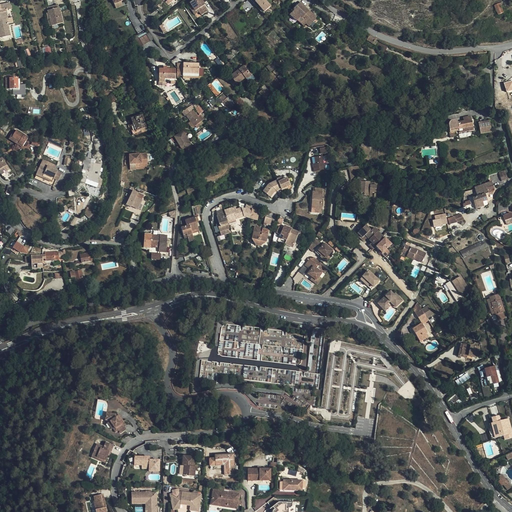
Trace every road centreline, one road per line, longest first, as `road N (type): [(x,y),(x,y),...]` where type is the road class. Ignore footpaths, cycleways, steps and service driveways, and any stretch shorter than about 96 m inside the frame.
road 1 (residential): [(151,309),(172,347),(173,396),(227,393),(247,406),(246,415),(235,429),(143,435),(125,445),(111,484),(121,511)]
road 2 (residential): [(75,0),(112,189),(101,219),(58,234),(54,244)]
road 3 (secondary): [(151,309),(213,295),(268,313),(364,324)]
road 4 (residential): [(173,280),(172,165),(244,115)]
road 5 (residential): [(326,0),(372,31),(427,49),(511,42)]
road 6 (residential): [(297,201),(276,206),(229,195),(209,205),(204,215),(221,284)]
road 7 (secondary): [(0,349),(58,325),(151,309)]
road 8 (residential): [(0,339),(35,320),(138,291)]
road 9 (residential): [(240,0),(169,55),(140,10)]
road 10 (residential): [(221,284),(361,309)]
road 11 (residential): [(138,291),(128,247),(54,244)]
